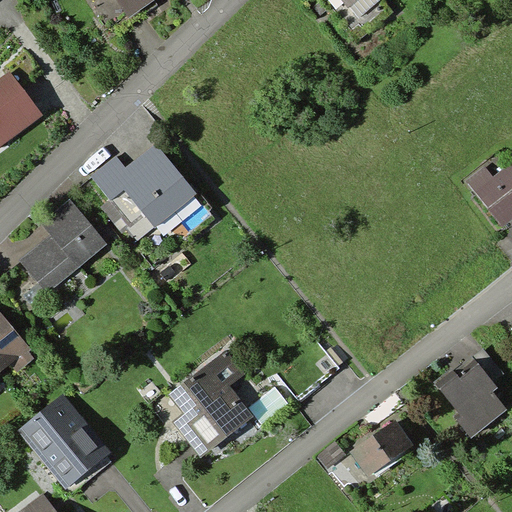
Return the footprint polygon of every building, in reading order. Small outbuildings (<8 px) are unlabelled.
[(123,0),(135,19),(165,0),(123,0)] [(342,0),(352,11),(365,0),(342,0)] [(0,141),(36,115),(8,79),(0,85),(0,141)] [(122,161),(92,185),(142,247),(203,198),(162,147),(131,171),(122,161)] [(511,150),(470,184),(509,233),(511,230),(511,150)] [(55,238),(23,263),(50,298),(113,248),(77,202),(46,226),(55,238)] [(3,309),(0,310),(0,382),(37,355),(3,309)] [(189,414),(178,424),(209,462),(261,420),(267,428),(296,405),(272,376),(255,389),(226,354),(174,396),(189,414)] [(511,404),(488,369),(450,395),(482,441),(511,421),(511,404)] [(108,455),(63,399),(24,429),(69,485),(108,455)] [(401,426),(358,455),(375,480),(418,451),(401,426)] [(51,511),(42,499),(23,511),(51,511)]
